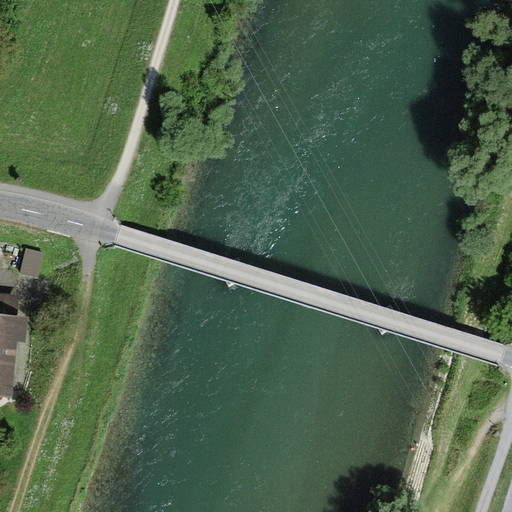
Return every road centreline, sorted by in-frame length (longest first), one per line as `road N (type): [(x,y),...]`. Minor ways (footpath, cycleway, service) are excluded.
road 1 (tertiary): [(511,358),(0,204)]
road 2 (track): [(98,229),(15,511)]
road 3 (track): [(175,0),(98,229)]
road 4 (track): [(511,406),(481,432),(440,511)]
